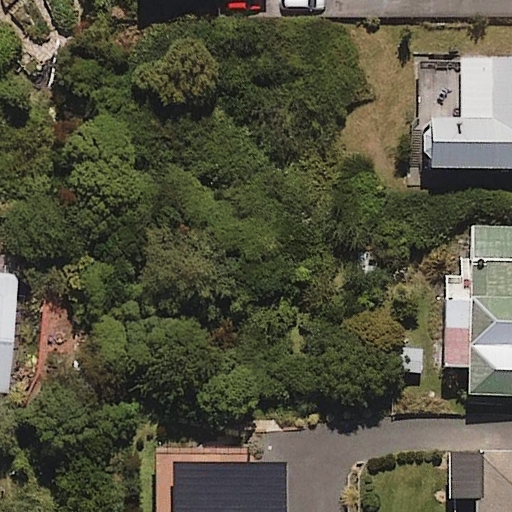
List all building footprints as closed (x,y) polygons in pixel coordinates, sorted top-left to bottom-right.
[(461,130),(425,132),(427,175),(511,171),(511,59),(458,62),(461,130)] [(511,231),(471,232),(472,282),(443,282),(444,374),(470,374),(470,402),(511,401),(511,231)] [(0,252),(0,390),(8,391),(16,254),(0,252)] [(511,511),(511,457),(452,458),(452,511),(511,511)] [(283,511),(283,469),(169,471),(170,511),(283,511)]
